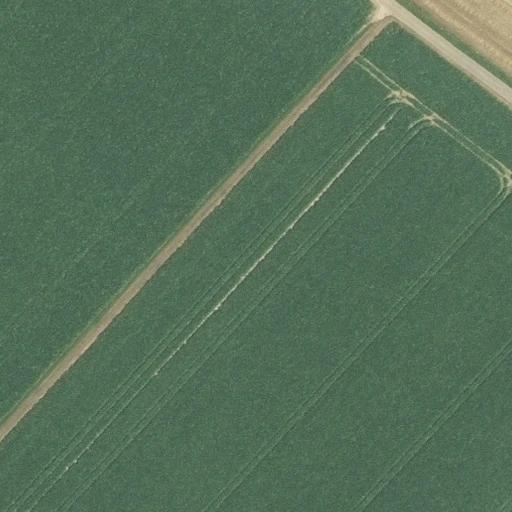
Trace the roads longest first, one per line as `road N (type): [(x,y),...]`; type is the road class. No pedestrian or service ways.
road 1 (track): [(394,21),(0,459)]
road 2 (track): [(370,0),(511,107)]
